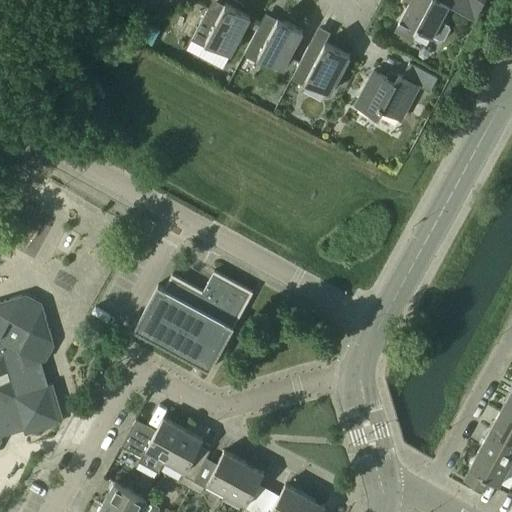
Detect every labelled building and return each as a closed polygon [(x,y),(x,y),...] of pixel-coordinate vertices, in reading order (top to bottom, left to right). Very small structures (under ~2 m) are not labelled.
[(412,38),(416,30),(416,31),(417,31),(418,30),(419,29),(442,42),(450,28),(439,22),(449,5),(475,19),(485,1),(483,0),(411,0),(395,29),(412,38)] [(209,7),(192,39),(204,46),(207,41),(231,54),(250,16),(225,3),(220,13),(209,7)] [(261,21),(244,53),(257,60),(259,55),(283,68),(303,30),(278,17),(273,27),(261,21)] [(159,29),(146,21),(138,36),(151,43),(159,29)] [(308,46),(291,78),(304,85),(306,80),(330,92),(350,55),(325,42),(320,52),(308,46)] [(438,76),(409,61),(402,76),(399,74),(395,81),(374,70),(356,103),(378,115),(382,108),(401,118),(418,85),(430,91),(438,76)] [(134,328),(195,361),(210,369),(253,291),(211,268),(200,288),(172,273),(165,287),(158,284),(134,328)] [(0,443),(2,440),(0,431),(23,425),(26,433),(60,423),(59,419),(63,417),(53,383),(45,385),(38,362),(46,360),(55,344),(42,302),(26,293),(0,300),(0,443)] [(511,390),(501,409),(511,415),(511,390)] [(511,415),(501,409),(490,428),(511,439),(511,415)] [(160,470),(166,459),(183,427),(163,416),(153,436),(132,425),(117,452),(138,463),(140,459),(160,470)] [(183,427),(166,459),(185,470),(203,438),(183,427)] [(511,439),(490,428),(480,447),(510,463),(511,464),(511,439)] [(499,483),(510,463),(480,447),(469,467),(470,467),(465,478),(481,487),(486,476),(499,483)] [(227,493),(244,461),(224,450),(207,482),(227,493)] [(264,471),(244,461),(227,493),(246,503),(264,471)] [(190,487),(194,479),(183,473),(179,481),(190,487)] [(205,485),(194,479),(190,487),(201,493),(205,485)] [(115,481),(104,501),(124,511),(157,511),(158,510),(158,506),(157,504),(115,481)] [(295,511),(305,494),(285,483),(269,511),(295,511)] [(321,511),(325,505),(305,494),(295,511),(321,511)] [(124,511),(104,501),(97,511),(124,511)]
